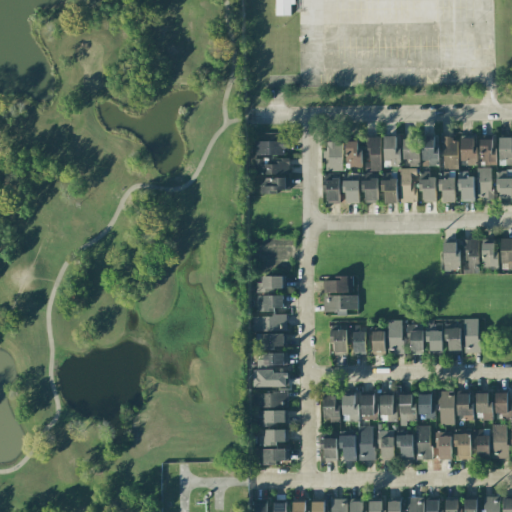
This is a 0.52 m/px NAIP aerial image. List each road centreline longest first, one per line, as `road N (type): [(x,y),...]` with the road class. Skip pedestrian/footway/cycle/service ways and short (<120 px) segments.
road 1 (residential): [(308,480),(309,114)]
road 2 (residential): [(511,477),(253,481)]
road 3 (residential): [(256,115),(511,111)]
road 4 (residential): [(511,371),(306,374)]
road 5 (residential): [(310,223),(511,219)]
